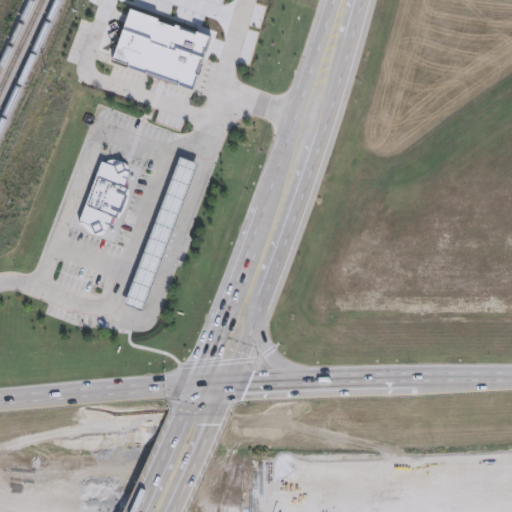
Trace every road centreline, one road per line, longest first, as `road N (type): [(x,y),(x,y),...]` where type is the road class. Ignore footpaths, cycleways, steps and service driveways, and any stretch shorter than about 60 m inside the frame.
road 1 (trunk): [(511,375),(212,381),(0,399)]
road 2 (trunk): [(311,378),(247,418),(204,511)]
road 3 (primary): [(212,381),(185,407),(136,511)]
road 4 (primary): [(171,511),(217,412),(212,381)]
road 5 (trunk): [(111,511),(140,447),(113,390)]
road 6 (primary): [(349,0),(316,117)]
